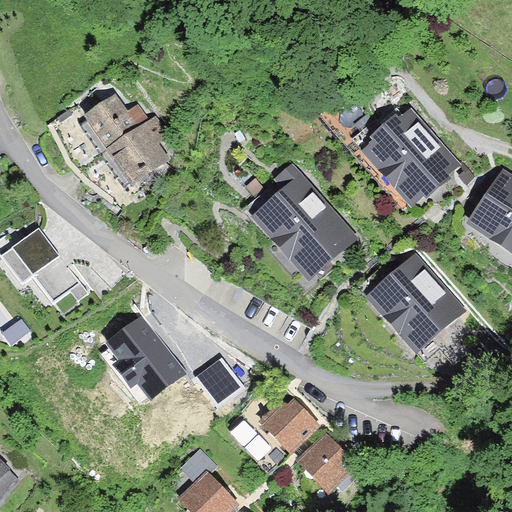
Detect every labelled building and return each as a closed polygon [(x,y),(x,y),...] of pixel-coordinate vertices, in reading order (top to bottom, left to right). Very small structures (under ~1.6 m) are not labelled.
[(136,187),(170,162),(157,145),(171,135),(157,117),(151,121),(139,105),(129,112),(117,96),(85,120),(136,187)] [(462,168),(412,112),(398,124),(395,120),(369,143),(372,146),(361,156),(413,213),(424,203),(427,205),(453,182),(450,179),(462,168)] [(361,240),(294,166),(275,183),(285,193),(253,222),(310,285),(361,240)] [(511,179),(504,174),(468,230),(511,258),(511,179)] [(256,180),(246,189),(257,201),(267,192),(256,180)] [(80,287),(38,234),(3,262),(24,289),(33,282),(53,308),(80,287)] [(418,360),(468,316),(416,258),(366,303),(418,360)] [(282,403),(259,426),(292,459),(322,429),(294,402),(288,409),(282,403)] [(289,458),(259,426),(251,417),(230,437),(270,478),(289,458)] [(358,465),(327,435),(296,466),(328,497),(358,465)] [(201,452),(181,471),(196,485),(205,476),(209,479),(219,469),(201,452)] [(0,503),(21,483),(0,462),(0,503)] [(209,479),(205,476),(196,485),(177,505),(184,511),(231,511),(237,506),(209,479)]
